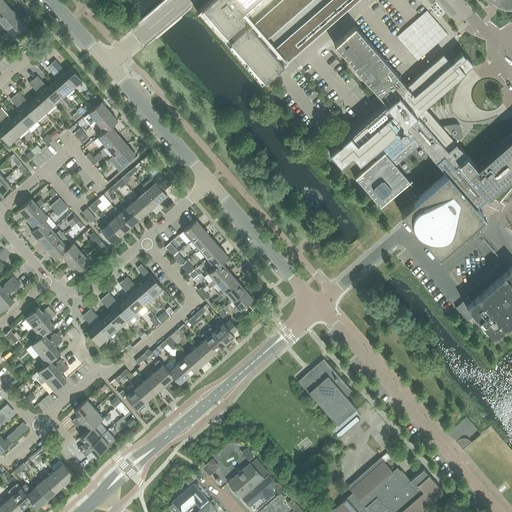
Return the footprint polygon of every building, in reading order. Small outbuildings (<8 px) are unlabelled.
[(0,19),(12,9),(4,0),(0,3),(0,19)] [(209,0),(196,11),(197,12),(200,9),(214,24),(227,39),(265,82),(284,65),(242,18),(262,0),(209,0)] [(0,19),(0,21),(7,29),(20,18),(12,9),(0,19)] [(447,34),(427,10),(396,36),(417,60),(447,34)] [(20,18),(7,29),(15,39),(28,28),(20,18)] [(402,189),(414,202),(401,213),(438,256),(484,217),(477,209),(479,204),(480,205),(481,205),(482,205),(483,204),(484,204),(484,203),(485,202),(485,201),(485,200),(484,200),(484,199),(511,174),(511,136),(477,167),(456,143),(463,137),(462,135),(462,133),(462,131),(461,129),(461,128),(460,126),(459,125),(458,124),(456,122),(456,121),(455,120),(453,119),(450,119),(448,119),(446,120),(444,120),(441,120),(440,121),(438,122),(425,106),(473,64),(462,52),(450,62),(443,54),(406,85),(355,26),(334,45),(385,104),(329,152),(340,165),(352,155),(359,163),(367,156),(372,162),(355,178),(366,191),(380,208),(402,189)] [(56,60),(51,63),(73,88),(82,80),(71,67),(66,72),(63,69),(64,69),(56,60)] [(58,79),(53,83),(64,96),(73,88),(51,63),(47,67),(55,76),(56,76),(58,79)] [(38,75),(33,79),(55,104),(64,96),(53,83),(48,88),(45,85),(46,85),(38,75)] [(40,95),(34,99),(45,112),(55,104),(33,79),(29,83),(37,92),(38,92),(40,95)] [(19,91),(15,95),(36,120),(45,112),(34,99),(29,104),(27,101),(19,91)] [(21,111),(16,115),(27,128),(36,120),(15,95),(10,99),(18,108),(19,108),(21,111)] [(97,96),(91,101),(96,106),(101,101),(97,96)] [(88,112),(96,122),(109,110),(101,101),(96,106),(88,112)] [(1,107),(0,108),(0,115),(18,136),(27,128),(16,115),(11,120),(9,117),(1,107)] [(96,122),(104,131),(111,125),(111,126),(118,120),(109,110),(96,122)] [(77,111),(71,116),(74,121),(81,115),(77,111)] [(18,136),(0,115),(0,123),(0,124),(1,124),(3,126),(0,129),(0,134),(9,144),(18,136)] [(103,142),(106,146),(119,135),(111,126),(111,125),(104,131),(98,136),(93,140),(99,146),(103,142)] [(74,134),(77,138),(81,135),(84,133),(80,128),(77,130),(74,134)] [(55,130),(49,135),(53,139),(58,134),(55,130)] [(47,133),(42,138),(47,144),(52,139),(47,133)] [(81,135),(77,138),(82,143),(85,140),(88,138),(84,133),(81,135)] [(106,146),(114,155),(127,144),(119,135),(106,146)] [(127,144),(114,155),(109,159),(120,171),(130,162),(128,159),(135,153),(127,144)] [(37,145),(31,150),(35,155),(41,149),(37,145)] [(31,150),(25,155),(29,160),(35,155),(31,150)] [(11,157),(10,158),(14,162),(17,166),(21,163),(18,159),(14,154),(11,157)] [(152,177),(143,185),(147,190),(148,191),(155,199),(158,203),(167,194),(164,190),(171,184),(160,170),(152,177)] [(130,171),(121,179),(126,184),(130,180),(128,178),(133,174),(130,171)] [(5,179),(0,182),(0,198),(0,199),(13,188),(5,179)] [(121,179),(112,186),(115,190),(120,186),(121,188),(126,184),(121,179)] [(142,193),(137,197),(149,210),(155,205),(158,203),(155,199),(148,191),(147,190),(143,185),(142,185),(143,186),(139,190),(142,193)] [(103,194),(99,198),(102,201),(106,207),(110,203),(103,194)] [(133,201),(128,205),(140,218),(149,210),(137,197),(135,195),(130,199),(133,201)] [(31,198),(19,209),(26,218),(39,207),(44,203),(40,199),(35,203),(31,198)] [(57,201),(51,206),(54,211),(64,202),(60,198),(57,201)] [(64,202),(54,211),(58,215),(65,210),(68,207),(64,202)] [(91,204),(89,206),(92,210),(94,212),(99,208),(97,206),(94,202),(91,204)] [(128,205),(119,213),(131,226),(140,218),(128,205)] [(26,218),(34,228),(44,220),(48,217),(39,207),(26,218)] [(81,213),(90,223),(96,218),(87,208),(81,213)] [(119,213),(110,221),(122,234),(131,226),(119,213)] [(183,231),(191,240),(204,229),(196,219),(183,231)] [(34,228),(31,231),(39,240),(52,229),(55,226),(51,222),(48,224),(44,220),(34,228)] [(122,234),(110,221),(101,229),(112,242),(122,234)] [(39,240),(47,249),(64,235),(60,230),(56,234),(52,229),(39,240)] [(191,240),(199,249),(212,238),(204,229),(191,240)] [(64,235),(47,249),(55,259),(61,254),(68,247),(71,244),(68,240),(64,235)] [(199,249),(207,258),(220,247),(212,238),(199,249)] [(61,254),(69,263),(82,252),(73,242),(71,244),(68,247),(61,254)] [(207,258),(215,267),(221,262),(222,262),(228,256),(220,247),(207,258)] [(82,252),(69,263),(77,272),(83,267),(86,270),(92,264),(90,261),(82,252)] [(208,273),(203,277),(209,283),(207,285),(210,288),(217,283),(230,271),(222,262),(221,262),(215,267),(208,273)] [(148,279),(143,284),(154,297),(163,288),(142,264),(137,268),(145,277),(146,277),(148,279)] [(188,266),(185,269),(189,274),(192,271),(194,269),(190,265),(188,266)] [(474,316),(480,322),(511,293),(511,266),(472,301),(468,297),(455,308),(468,321),(474,316)] [(230,271),(217,283),(222,288),(217,292),(220,295),(225,292),(237,280),(230,271)] [(0,294),(17,280),(13,276),(4,284),(2,287),(0,284),(0,294)] [(128,276),(123,280),(145,305),(154,297),(143,284),(138,289),(135,286),(136,285),(128,276)] [(17,280),(0,294),(0,310),(1,311),(13,300),(8,294),(11,292),(12,292),(21,284),(17,280)] [(130,295),(124,300),(135,313),(145,305),(123,280),(119,284),(127,293),(128,292),(130,295)] [(225,292),(232,300),(245,289),(237,280),(225,292)] [(245,289),(232,300),(236,305),(234,307),(237,312),(240,309),(241,310),(253,299),(245,289)] [(105,296),(126,321),(131,326),(140,318),(135,313),(124,300),(119,305),(117,302),(109,292),(105,296)] [(511,293),(480,322),(493,338),(511,321),(511,293)] [(111,312),(106,316),(117,329),(126,321),(105,296),(100,300),(106,306),(108,309),(109,309),(111,312)] [(25,317),(33,326),(52,310),(49,305),(45,309),(45,310),(42,312),(37,306),(25,317)] [(169,306),(165,309),(170,314),(174,311),(169,306)] [(91,308),(86,312),(108,336),(111,340),(120,332),(117,329),(106,316),(101,321),(98,318),(99,318),(91,308)] [(33,326),(41,336),(44,334),(54,325),(49,320),(52,317),(52,318),(56,314),(52,310),(33,326)] [(108,336),(86,312),(82,316),(90,325),(91,325),(93,327),(88,332),(98,345),(108,336)] [(156,318),(160,323),(165,319),(161,314),(156,318)] [(156,319),(151,324),(154,328),(160,323),(156,319)] [(223,323),(214,331),(225,344),(234,336),(233,334),(238,330),(230,320),(225,325),(223,323)] [(211,327),(201,335),(205,339),(216,352),(224,345),(225,344),(224,343),(214,331),(211,327)] [(4,335),(12,344),(18,340),(10,330),(4,335)] [(141,331),(137,334),(142,339),(144,337),(147,334),(144,331),(142,332),(141,331)] [(174,332),(170,336),(177,344),(178,343),(181,341),(179,334),(177,336),(174,332)] [(31,344),(39,354),(59,337),(55,333),(51,336),(51,337),(49,339),(44,334),(41,336),(31,344)] [(166,340),(161,344),(164,347),(169,343),(173,348),(177,344),(170,336),(165,340),(166,340)] [(39,354),(47,363),(48,363),(50,361),(60,352),(55,347),(58,344),(58,345),(62,341),(59,337),(39,354)] [(205,339),(196,347),(207,360),(216,352),(205,339)] [(20,344),(15,348),(20,353),(25,349),(20,344)] [(156,348),(152,352),(156,356),(160,352),(159,351),(164,347),(161,344),(156,348)] [(192,350),(187,355),(198,368),(207,360),(196,347),(194,345),(190,348),(192,350)] [(149,349),(140,357),(143,360),(152,352),(149,349)] [(187,355),(177,363),(189,376),(198,368),(187,355)] [(352,390),(338,374),(324,358),(298,381),(308,393),(309,392),(337,423),(356,407),(346,396),(352,390)] [(155,371),(153,372),(155,375),(164,385),(174,377),(168,370),(163,364),(158,359),(154,363),(158,368),(155,371)] [(37,371),(46,381),(65,364),(61,360),(57,363),(57,364),(55,366),(50,361),(48,363),(47,363),(37,371)] [(174,365),(168,370),(174,377),(179,384),(189,376),(177,363),(176,360),(172,363),(174,365)] [(65,364),(46,381),(54,390),(66,379),(61,374),(64,371),(65,372),(69,368),(65,364)] [(153,372),(144,380),(156,393),(164,385),(153,372)] [(144,380),(135,388),(146,401),(156,393),(144,380)] [(130,392),(126,396),(137,408),(137,409),(138,408),(140,411),(145,406),(143,404),(146,401),(135,388),(131,383),(126,387),(130,392)] [(31,392),(26,397),(26,398),(30,402),(35,397),(31,392)] [(126,396),(123,399),(135,411),(137,409),(137,408),(126,396)] [(116,398),(110,404),(113,408),(120,402),(116,398)] [(72,421),(76,425),(95,408),(87,399),(74,410),(79,415),(76,418),(76,417),(72,421)] [(121,402),(116,406),(120,411),(125,406),(121,402)] [(85,423),(90,428),(93,426),(103,418),(95,408),(76,425),(79,429),(83,426),(83,425),(85,423)] [(134,416),(125,423),(129,428),(137,421),(137,420),(134,416)] [(78,448),(82,452),(101,435),(93,426),(90,428),(80,437),(85,442),(82,445),(82,444),(78,448)] [(511,451),(490,426),(462,450),(511,507),(511,451)] [(0,434),(0,450),(20,433),(16,429),(7,437),(7,438),(4,440),(0,434)] [(101,435),(82,452),(85,456),(89,453),(89,452),(92,450),(96,456),(109,445),(101,435)] [(249,451),(245,455),(248,459),(253,455),(249,451)] [(203,467),(209,474),(220,466),(213,458),(203,467)] [(349,495),(332,510),(333,511),(422,511),(444,493),(423,468),(412,477),(409,480),(400,470),(397,467),(392,471),(382,460),(380,458),(347,487),(349,489),(352,492),(349,495)] [(225,482),(239,498),(263,477),(249,460),(225,482)] [(63,462),(54,471),(65,483),(74,475),(69,469),(63,462)] [(54,471),(45,478),(56,491),(65,483),(54,471)] [(45,478),(36,486),(47,499),(56,491),(45,478)] [(263,479),(242,497),(251,508),(272,490),(263,479)] [(16,483),(7,491),(11,496),(23,509),(32,501),(20,488),(16,483)] [(277,483),(271,487),(278,494),(278,495),(280,493),(283,490),(277,483)] [(25,484),(20,488),(32,501),(38,507),(47,499),(36,486),(31,491),(25,484)] [(193,485),(172,503),(179,510),(179,511),(180,511),(201,494),(193,485)] [(278,495),(257,511),(279,511),(287,505),(278,495)] [(11,496),(2,504),(9,511),(18,511),(23,509),(11,496)] [(287,503),(293,510),(298,506),(291,499),(287,503)] [(213,511),(217,509),(209,500),(195,511),(213,511)] [(172,503),(167,507),(171,511),(176,511),(179,510),(172,503)]
